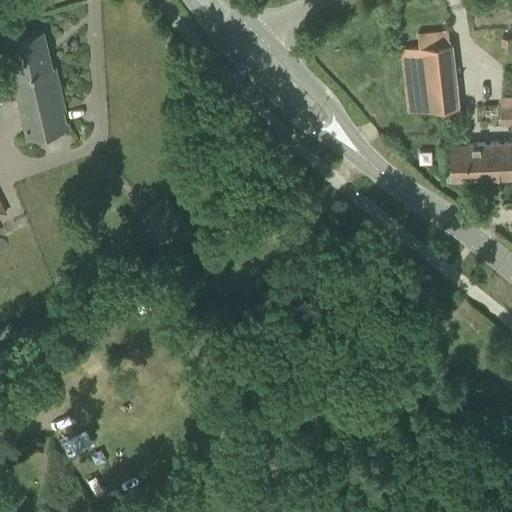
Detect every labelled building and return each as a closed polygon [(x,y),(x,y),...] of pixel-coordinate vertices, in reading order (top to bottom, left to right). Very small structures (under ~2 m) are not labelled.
[(3,38),(26,138),(69,128),(54,66),(51,67),(42,29),(3,38)] [(511,37),(501,37),(501,46),(511,46),(511,37)] [(407,47),(415,110),(457,107),(450,43),(407,47)] [(511,105),(499,106),(501,125),(511,124),(511,105)] [(511,141),(449,144),(450,179),(511,176),(511,141)] [(140,214),(159,238),(184,218),(165,195),(140,214)]
